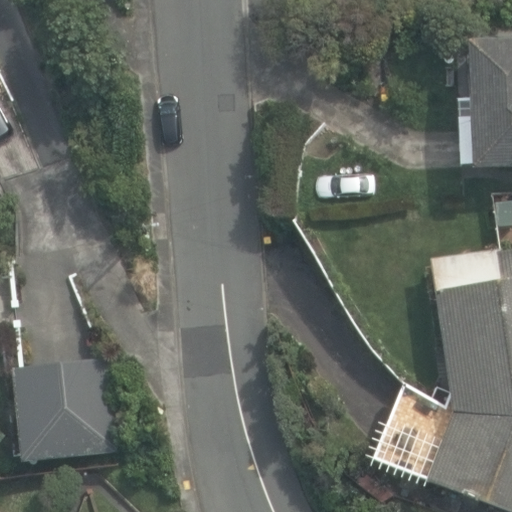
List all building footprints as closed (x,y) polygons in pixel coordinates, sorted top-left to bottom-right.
[(0,0),(0,44),(30,32),(17,0),(0,0)] [(511,170),(511,40),(471,42),(475,117),(460,118),(462,164),(476,163),(476,172),(511,170)] [(496,226),(511,224),(511,194),(511,190),(492,192),(496,226)] [(429,483),(506,511),(511,511),(511,249),(433,260),(454,414),(429,483)] [(107,363),(13,374),(23,467),(118,456),(107,363)]
